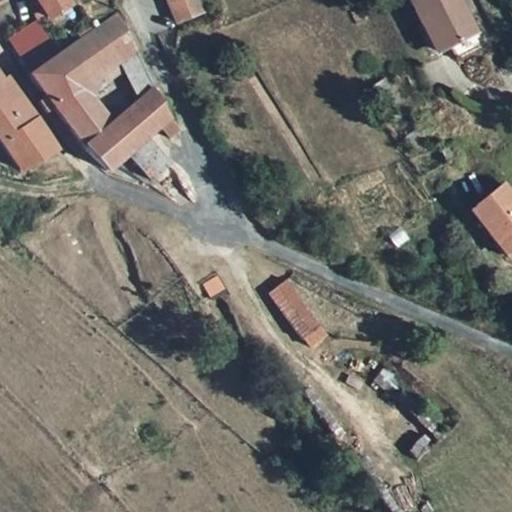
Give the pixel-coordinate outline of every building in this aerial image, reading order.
[(34,0),(37,4),(44,17),(46,21),(68,7),(63,0),(34,0)] [(195,0),(164,0),(173,23),(200,11),(195,0)] [(452,0),(400,0),(432,64),(447,57),(453,71),(480,57),(465,27),(452,0)] [(119,14),(92,33),(59,56),(34,73),(30,76),(44,96),(37,100),(47,113),(55,107),(109,168),(128,151),(151,180),(168,168),(146,137),(158,128),(168,143),(180,135),(177,126),(173,118),(157,89),(145,99),(114,125),(86,84),(118,60),(136,47),(119,14)] [(59,56),(34,24),(8,41),(34,73),(59,56)] [(157,89),(136,47),(118,60),(145,99),(157,89)] [(0,149),(20,176),(31,181),(45,181),(58,177),(73,171),(55,144),(42,126),(34,116),(5,78),(0,81),(0,149)] [(511,173),(511,171),(474,192),(503,245),(511,240),(511,173)] [(287,288),(269,303),(308,357),(326,343),(287,288)]
